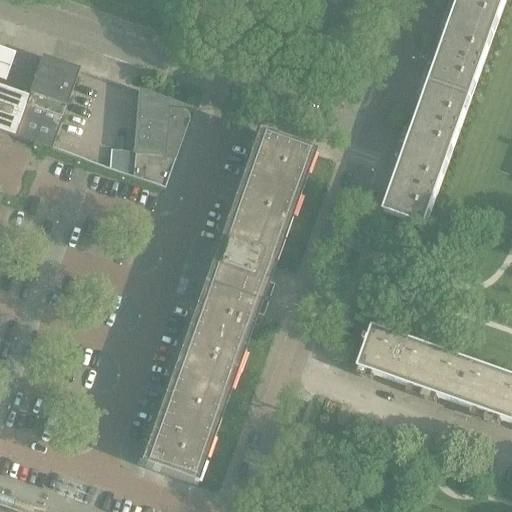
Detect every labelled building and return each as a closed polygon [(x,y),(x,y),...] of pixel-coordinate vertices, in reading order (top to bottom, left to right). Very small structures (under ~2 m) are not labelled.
[(462,0),(454,23),(495,37),(507,0),(462,0)] [(454,23),(432,87),(472,101),(495,37),(454,23)] [(15,61),(0,55),(0,86),(5,88),(15,61)] [(43,59),(29,98),(15,138),(27,143),(52,152),(80,73),(43,59)] [(432,87),(409,152),(449,166),(472,101),(432,87)] [(0,133),(15,138),(29,98),(0,88),(0,133)] [(186,113),(182,112),(139,108),(133,181),(165,192),(189,124),(190,120),(189,116),(186,113)] [(257,306),(311,154),(263,137),(145,470),(193,487),(257,306)] [(426,229),(449,166),(409,152),(386,215),(426,229)] [(361,372),(425,395),(439,354),(375,331),(361,372)] [(504,377),(439,354),(425,395),(489,417),(504,377)] [(511,380),(504,377),(489,417),(511,425),(511,380)]
